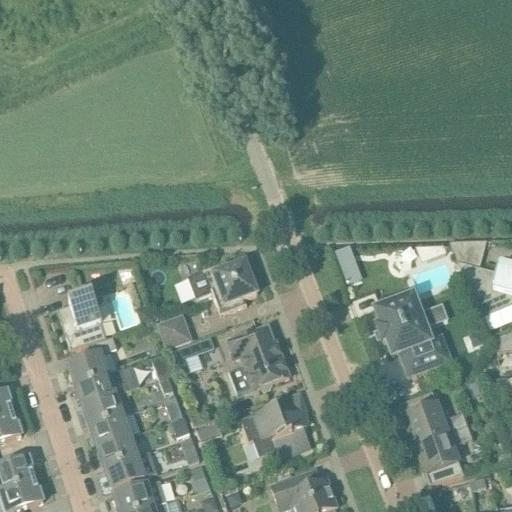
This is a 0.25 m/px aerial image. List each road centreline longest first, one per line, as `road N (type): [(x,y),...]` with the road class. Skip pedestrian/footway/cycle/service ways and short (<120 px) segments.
road 1 (unclassified): [(398,511),(198,0)]
road 2 (residential): [(83,511),(6,273)]
